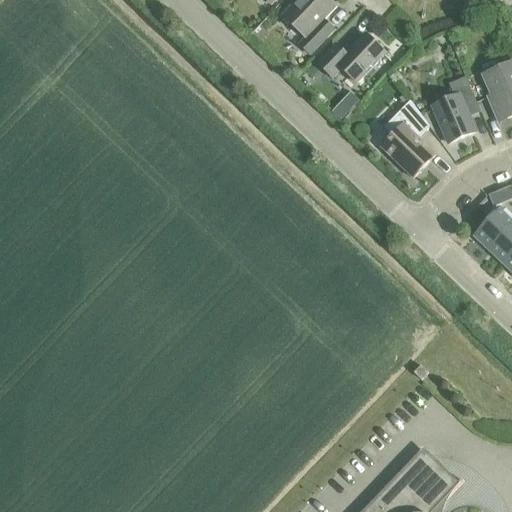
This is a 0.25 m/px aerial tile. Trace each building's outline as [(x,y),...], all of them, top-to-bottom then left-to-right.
[(300,46),(311,56),(329,37),(319,27),(337,8),(328,0),(299,0),(283,18),(306,40),(300,46)] [(318,65),(333,80),(342,70),(357,85),(385,56),(375,46),(365,35),(346,56),(336,46),(318,65)] [(488,99),(499,124),(511,117),(511,64),(483,77),(492,97),(488,99)] [(292,66),(284,74),(293,82),(301,73),(292,66)] [(466,109),(477,105),(466,79),(449,86),(455,99),(433,108),(449,145),(477,133),(466,109)] [(382,149),(413,180),(436,157),(419,140),(430,129),(413,105),(411,103),(385,130),(393,138),(382,149)] [(343,105),(334,115),(342,123),(352,114),(343,105)] [(511,191),(497,197),(501,208),(511,203),(511,191)] [(474,238),(489,252),(511,228),(511,222),(500,211),(474,238)] [(511,228),(489,252),(505,267),(511,258),(511,228)] [(414,375),(421,382),(428,375),(421,368),(414,375)] [(433,511),(462,483),(461,482),(455,488),(423,458),(370,511),(433,511)]
